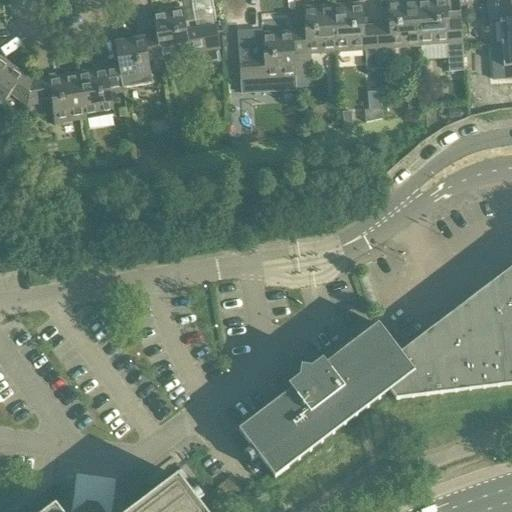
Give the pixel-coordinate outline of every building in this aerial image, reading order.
[(445,0),(423,0),(416,1),(419,46),(446,44),(447,72),(463,71),(460,21),(447,22),(445,0)] [(511,0),(486,0),(490,45),(500,45),(511,43),(511,0)] [(419,46),(416,1),(386,3),(388,26),(375,27),(378,66),(391,65),(390,48),(419,46)] [(361,5),(332,7),(335,52),(364,50),(365,71),(378,70),(378,66),(375,27),(363,28),(361,5)] [(335,52),(332,7),(302,9),(303,32),(291,33),(292,55),(308,54),(335,52)] [(182,9),(152,14),(156,38),(160,60),(163,59),(166,69),(202,57),(203,64),(217,62),(216,55),(217,54),(215,27),(212,27),(211,26),(196,29),(197,30),(185,32),(182,9)] [(294,78),(292,55),(291,33),(261,35),(263,58),(238,59),(240,83),(294,78)] [(147,62),(160,60),(156,38),(114,45),(118,68),(121,90),(151,85),(147,62)] [(511,43),(500,45),(490,45),(492,80),(511,78),(511,43)] [(308,54),(292,55),(294,78),(295,87),(311,86),(308,54)] [(31,82),(0,59),(0,110),(11,95),(26,106),(31,82)] [(121,90),(118,68),(75,75),(83,120),(114,115),(110,92),(121,90)] [(83,120),(75,75),(32,83),(31,82),(26,106),(27,106),(31,106),(51,103),(55,125),(83,120)] [(397,345),(395,348),(390,393),(396,401),(511,386),(511,269),(410,347),(402,347),(402,346),(397,345)] [(291,392),(239,432),(251,448),(244,453),(252,463),(259,458),(275,480),(390,393),(395,348),(378,326),(326,366),(322,362),(317,366),(312,360),(303,359),(301,360),(299,359),(298,359),(297,359),(295,359),(293,360),(293,361),(292,361),(292,363),(292,364),(292,365),(293,367),(291,368),(289,377),(294,383),(288,388),(291,392)] [(238,500),(246,487),(228,477),(221,490),(238,500)] [(88,498),(88,499),(84,499),(72,508),(70,511),(59,511),(56,507),(49,511),(204,511),(198,504),(204,499),(196,490),(191,494),(178,478),(133,511),(110,511),(102,501),(98,501),(98,499),(97,498),(97,497),(96,496),(95,495),(93,495),(92,495),(91,495),(90,496),(89,497),(88,498)]
